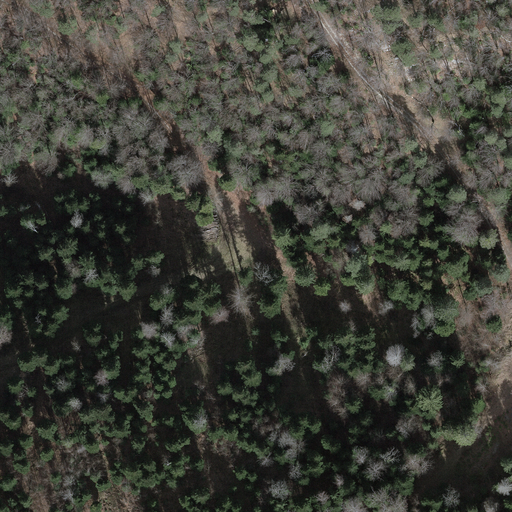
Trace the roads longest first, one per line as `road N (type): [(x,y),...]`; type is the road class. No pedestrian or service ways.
road 1 (track): [(0,363),(141,289),(209,268),(234,240),(208,175),(147,101),(3,0)]
road 2 (track): [(511,268),(451,163),(369,80),(307,0)]
road 3 (track): [(394,511),(433,486),(511,391)]
